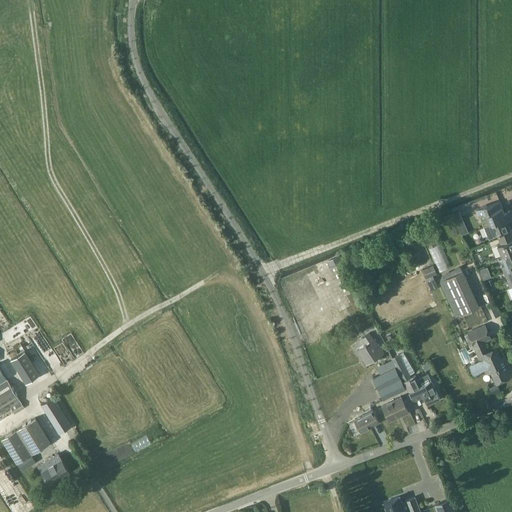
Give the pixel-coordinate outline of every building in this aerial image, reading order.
[(483,226),(511,215),(511,210),(505,213),(500,202),(487,207),(487,205),(477,209),(483,226)] [(460,209),(454,212),(463,233),(469,230),(460,209)] [(511,215),(483,226),(489,240),(497,236),(498,239),(511,233),(511,232),(508,222),(511,220),(511,215)] [(511,233),(498,239),(500,243),(497,244),(501,255),(511,250),(511,233)] [(440,270),(450,265),(440,243),(430,247),(440,270)] [(511,250),(501,255),(506,265),(502,266),(504,272),(510,269),(511,268),(511,250)] [(340,254),(327,260),(344,294),(356,288),(340,254)] [(432,264),(422,269),(425,278),(436,273),(432,264)] [(443,278),(451,297),(470,289),(461,270),(443,278)] [(451,297),(459,314),(477,306),(470,289),(451,297)] [(467,332),(473,345),(489,338),(484,325),(467,332)] [(366,364),(384,353),(374,338),(374,339),(370,333),(362,338),(366,344),(357,350),(366,364)] [(480,359),(477,361),(472,363),(476,373),(484,369),(486,373),(491,371),(497,368),(494,361),(500,358),(495,347),(478,355),(480,359)] [(25,350),(11,359),(26,383),(40,374),(25,350)] [(398,353),(391,357),(403,380),(404,380),(411,377),(398,353)] [(511,371),(505,356),(500,358),(494,361),(497,368),(491,371),(496,382),(511,375),(511,371)] [(371,369),(375,376),(373,377),(384,399),(406,388),(395,367),(391,359),(371,369)] [(411,377),(404,380),(409,391),(413,400),(424,395),(428,404),(440,398),(431,380),(428,374),(418,379),(416,375),(415,374),(411,377)] [(14,414),(25,407),(8,379),(0,384),(0,412),(10,407),(14,414)] [(390,421),(407,412),(408,412),(401,397),(382,406),(390,421)] [(70,426),(53,399),(42,405),(59,433),(70,426)] [(361,431),(379,421),(373,410),(355,419),(361,431)] [(17,429),(32,453),(50,442),(35,418),(17,429)] [(31,454),(16,430),(2,438),(17,462),(31,454)] [(148,436),(133,442),(136,450),(151,443),(148,436)] [(23,469),(30,464),(26,457),(18,462),(23,469)] [(50,484),(69,472),(60,458),(41,470),(50,484)] [(399,496),(384,502),(387,511),(420,511),(415,497),(406,501),(402,502),(399,496)]
